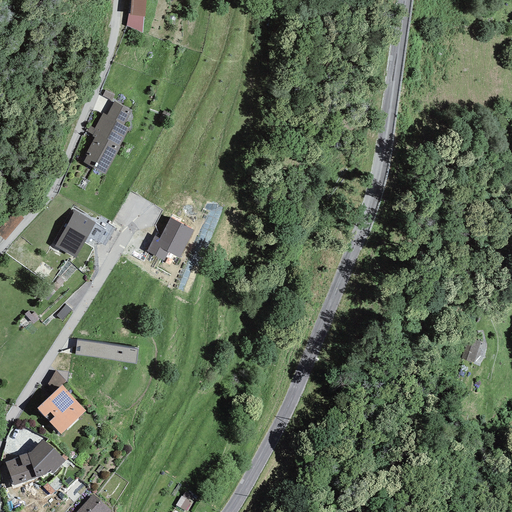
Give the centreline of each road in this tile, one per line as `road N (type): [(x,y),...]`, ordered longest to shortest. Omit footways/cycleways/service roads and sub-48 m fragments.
road 1 (tertiary): [(404,0),(370,201),(287,406),(228,511)]
road 2 (track): [(511,211),(449,384),(411,447),(350,511)]
road 3 (residential): [(0,249),(58,178),(112,44),(117,0)]
road 4 (residential): [(0,442),(144,208)]
